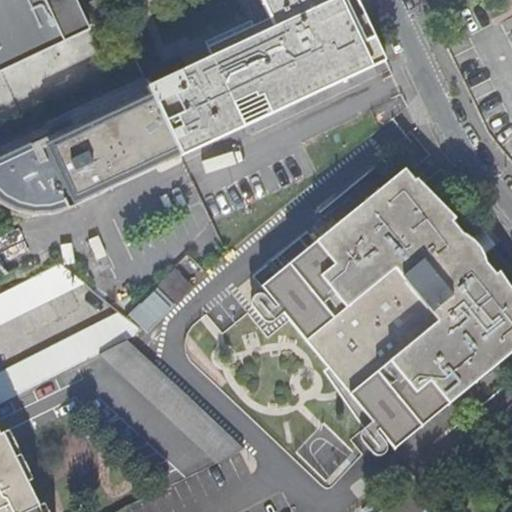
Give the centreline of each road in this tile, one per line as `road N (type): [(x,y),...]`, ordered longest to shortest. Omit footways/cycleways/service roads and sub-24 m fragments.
road 1 (residential): [(511,206),(454,135),(390,0)]
road 2 (unknown): [(102,0),(121,34),(97,62),(0,116)]
